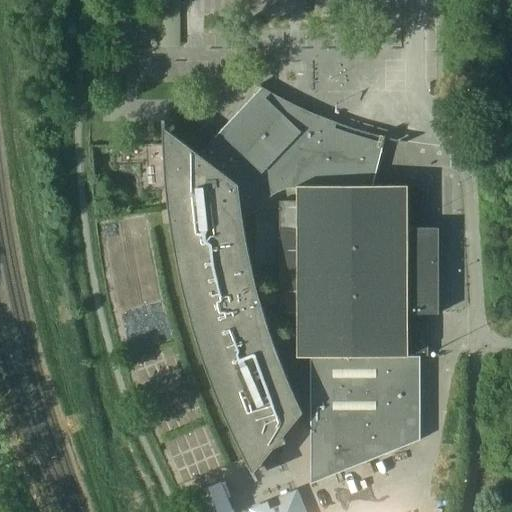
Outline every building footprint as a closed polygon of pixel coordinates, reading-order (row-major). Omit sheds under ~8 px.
[(180,47),(179,0),(157,0),(158,47),(180,47)] [(296,187),(373,185),(385,136),(380,134),(380,135),(348,126),(318,115),(288,101),(260,85),(198,153),(170,131),(163,135),(164,166),(169,215),(177,263),(188,311),(202,358),(220,403),(240,448),(248,464),(258,464),(273,446),(285,441),(282,435),(302,411),(310,411),(310,483),(420,439),(420,355),(309,356),(309,377),(290,385),(276,352),(269,331),(261,304),(251,269),(246,243),(242,215),(248,214),(255,211),(259,207),(271,196),(277,192),(284,190),(290,188),(296,187)] [(427,185),(373,185),(296,187),(296,201),(279,201),(279,314),(296,314),(296,356),(309,356),(420,355),(427,355),(427,313),(438,313),(438,227),(427,227),(427,185)] [(236,511),(223,480),(186,495),(192,511),(236,511)] [(248,508),(249,511),(305,511),(296,489),(277,497),(280,504),(270,508),(267,500),(248,508)]
